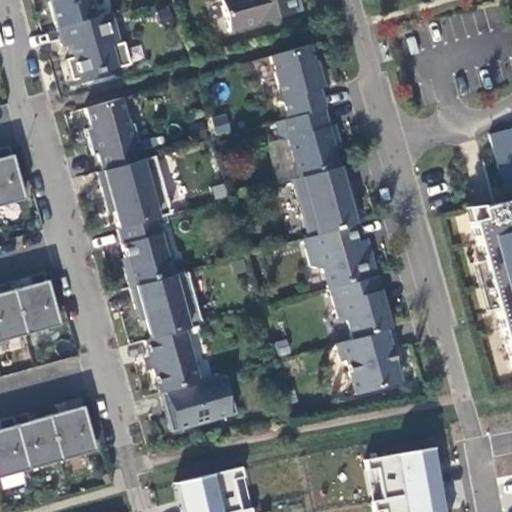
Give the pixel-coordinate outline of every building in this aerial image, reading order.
[(48,0),(56,28),(95,17),(89,0),(48,0)] [(234,0),(236,2),(218,7),(225,32),(300,11),(297,0),(234,0)] [(65,60),(71,81),(129,65),(122,43),(119,44),(110,13),(95,17),(56,28),(61,47),(69,45),(72,58),(65,60)] [(307,46),(269,56),(287,119),(275,122),(280,141),(287,139),(298,178),(337,167),(331,145),(338,143),(333,125),(326,127),(321,109),(323,109),(317,89),(322,88),(317,70),(314,70),(307,46)] [(119,99),(83,109),(89,128),(84,130),(91,156),(96,154),(101,171),(137,161),(132,144),(137,143),(132,124),(127,126),(119,99)] [(215,136),(231,133),(226,114),(210,117),(215,136)] [(511,128),(488,134),(506,194),(511,192),(511,128)] [(0,206),(22,200),(7,147),(0,149),(0,206)] [(101,171),(96,173),(106,206),(110,204),(118,229),(155,219),(169,214),(153,157),(137,161),(101,171)] [(342,182),(338,167),(337,167),(298,178),(291,180),(308,238),(350,226),(360,223),(352,197),(347,198),(342,182)] [(348,181),(342,182),(347,198),(352,197),(348,181)] [(511,200),(479,209),(482,219),(470,222),(511,375),(511,200)] [(482,219),(479,209),(467,212),(470,222),(482,219)] [(118,229),(116,229),(125,258),(127,267),(123,268),(129,288),(171,276),(165,253),(168,252),(163,233),(159,234),(155,219),(118,229)] [(308,238),(302,239),(310,266),(321,270),(327,289),(329,289),(375,276),(368,252),(363,253),(360,241),(355,242),(350,226),(308,238)] [(171,276),(129,288),(135,309),(142,308),(145,319),(151,339),(182,330),(201,325),(186,272),(171,276)] [(0,342),(58,326),(43,273),(27,277),(30,286),(0,293),(0,342)] [(346,320),(351,340),(390,329),(375,276),(329,289),(337,319),(341,318),(346,320)] [(142,308),(135,309),(138,322),(145,319),(142,308)] [(351,340),(335,344),(340,362),(345,360),(349,378),(354,376),(359,394),(395,384),(390,366),(395,365),(390,347),(395,346),(390,329),(351,340)] [(151,339),(144,341),(159,394),(197,383),(182,330),(151,339)] [(395,365),(390,366),(395,384),(400,382),(395,365)] [(223,376),(159,394),(169,433),(234,414),(223,376)] [(359,394),(354,376),(349,378),(354,395),(359,394)] [(0,477),(93,452),(78,399),(63,403),(65,411),(28,422),(26,413),(0,420),(0,477)] [(441,511),(430,447),(363,460),(365,470),(376,468),(382,499),(369,502),(371,511),(375,511),(384,510),(384,511),(441,511)] [(178,511),(227,511),(238,509),(231,479),(240,477),(238,467),(211,475),(171,482),(178,511)]
